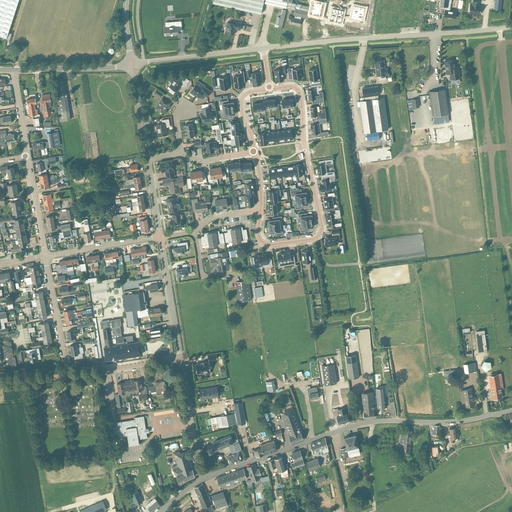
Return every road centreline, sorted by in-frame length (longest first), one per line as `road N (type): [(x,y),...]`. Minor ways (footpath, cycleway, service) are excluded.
road 1 (tertiary): [(200,480),(357,424),(458,422),(511,410)]
road 2 (residential): [(259,211),(258,236),(269,244),(319,236),(322,226),(299,94),(269,89)]
road 3 (unclassified): [(262,49),(511,25)]
road 4 (unclassified): [(132,65),(262,49)]
road 5 (tertiary): [(200,480),(180,358)]
road 6 (tertiary): [(180,358),(160,237)]
road 7 (tertiary): [(132,65),(12,69)]
